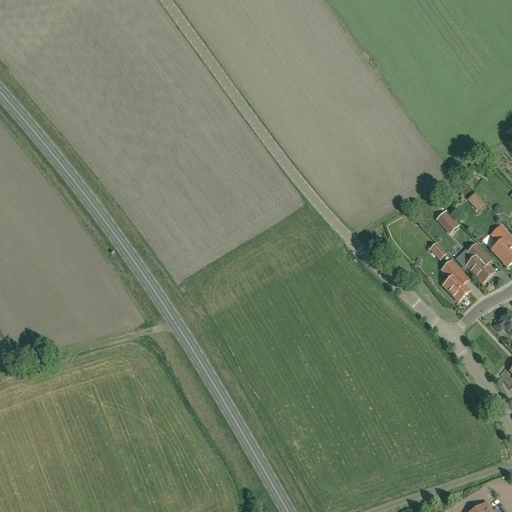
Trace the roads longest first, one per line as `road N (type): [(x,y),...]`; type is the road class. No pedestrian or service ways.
road 1 (primary): [(286,511),(221,397),(44,136),(0,87)]
road 2 (unclassified): [(448,335),(298,182),(163,0)]
road 3 (unclassified): [(377,511),(511,464)]
